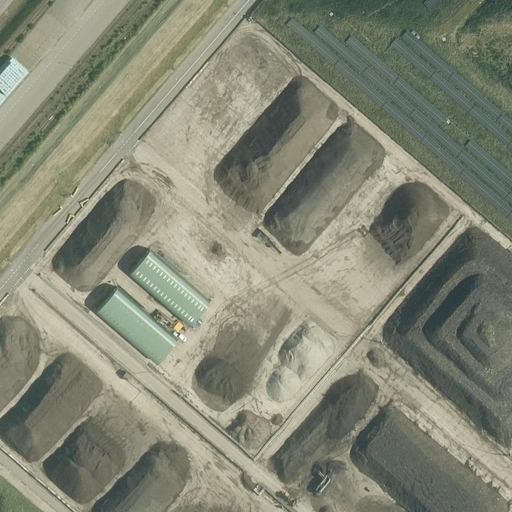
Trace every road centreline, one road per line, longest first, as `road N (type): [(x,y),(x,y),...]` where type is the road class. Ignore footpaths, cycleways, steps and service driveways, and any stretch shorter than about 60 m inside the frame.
road 1 (unknown): [(289,281),(171,176),(190,129),(200,57),(352,186)]
road 2 (unknown): [(18,270),(293,511)]
